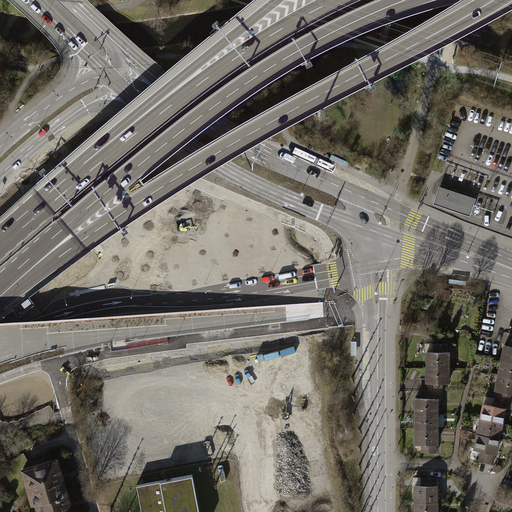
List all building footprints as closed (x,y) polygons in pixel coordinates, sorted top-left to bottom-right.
[(438,187),(432,203),(470,216),(488,222),(493,206),(475,200),(438,187)] [(505,345),(502,360),(511,362),(511,344),(511,347),(505,345)] [(425,351),(425,385),(426,386),(443,385),(450,385),(450,350),(448,351),(433,351),(425,351)] [(293,378),(278,379),(279,394),(306,392),(304,360),(292,361),(293,378)] [(511,362),(502,360),(499,375),(511,377),(511,362)] [(1,391),(10,411),(43,395),(34,375),(1,391)] [(511,392),(511,377),(499,375),(496,389),(497,390),(507,392),(511,392)] [(506,400),(507,392),(497,390),(495,398),(506,400)] [(0,415),(10,411),(1,391),(0,391),(0,415)] [(421,447),(438,447),(438,398),(426,398),(415,398),(415,447),(421,447)] [(506,400),(495,398),(494,406),(504,408),(506,400)] [(192,403),(170,409),(174,424),(196,419),(192,403)] [(481,418),(502,423),(506,408),(504,408),(494,406),(484,403),(481,418)] [(478,433),(499,437),(502,423),(481,418),(478,433)] [(499,437),(478,433),(474,448),(481,450),(495,452),(497,453),(499,437)] [(481,450),(479,461),(493,464),(495,452),(481,450)] [(38,511),(69,511),(54,459),(25,467),(28,476),(24,477),(30,495),(32,494),(38,511)] [(137,485),(141,511),(199,511),(193,474),(162,480),(137,485)] [(313,498),(328,496),(325,476),(311,478),(313,498)] [(437,511),(438,487),(414,487),(413,511),(437,511)]
